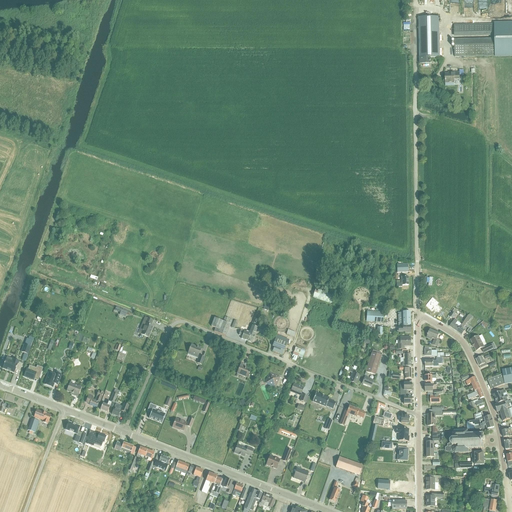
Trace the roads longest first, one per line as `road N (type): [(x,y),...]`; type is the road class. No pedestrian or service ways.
road 1 (residential): [(418,414),(178,321),(124,432)]
road 2 (tertiary): [(331,511),(124,432)]
road 3 (residential): [(508,493),(494,413),(469,352),(457,336),(417,317)]
road 4 (unclassified): [(416,261),(415,58)]
